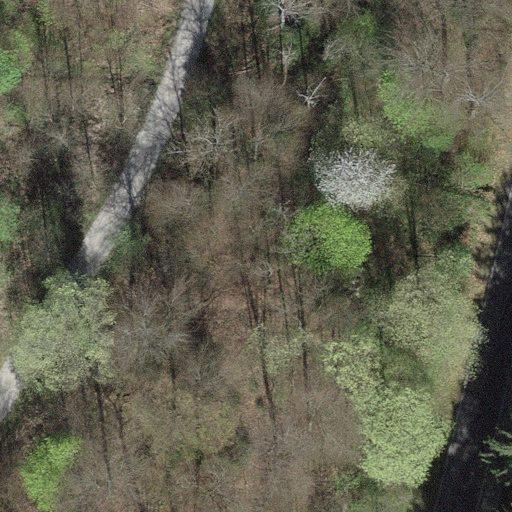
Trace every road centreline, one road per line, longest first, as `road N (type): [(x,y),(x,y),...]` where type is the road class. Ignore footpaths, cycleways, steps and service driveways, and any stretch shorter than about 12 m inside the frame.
road 1 (track): [(201,0),(144,165),(0,402)]
road 2 (unclassified): [(454,511),(511,281)]
